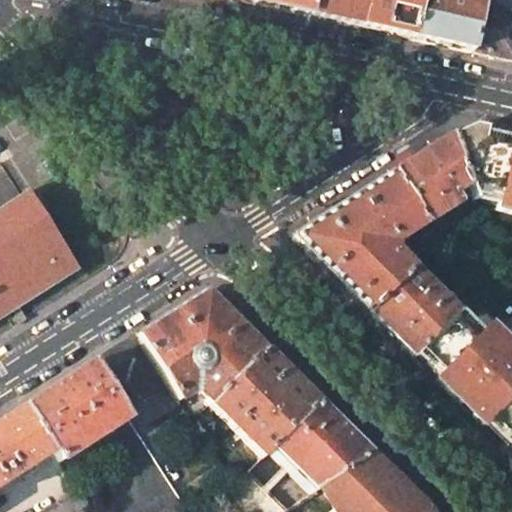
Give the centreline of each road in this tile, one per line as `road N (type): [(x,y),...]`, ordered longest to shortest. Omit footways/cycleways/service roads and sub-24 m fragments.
road 1 (residential): [(451,84),(65,0)]
road 2 (tertiary): [(221,237),(504,511)]
road 3 (tertiary): [(221,237),(0,22)]
road 4 (residential): [(451,84),(221,237)]
road 5 (residential): [(221,237),(0,379)]
